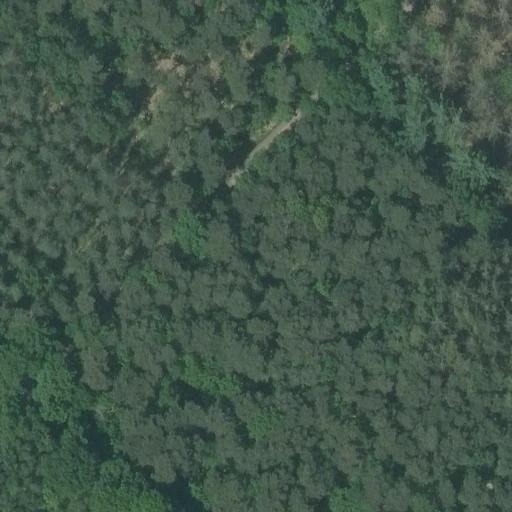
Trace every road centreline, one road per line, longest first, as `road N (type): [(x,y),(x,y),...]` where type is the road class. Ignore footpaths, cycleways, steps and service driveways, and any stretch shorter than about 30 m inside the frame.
road 1 (track): [(404,0),(0,427)]
road 2 (track): [(157,511),(0,339)]
